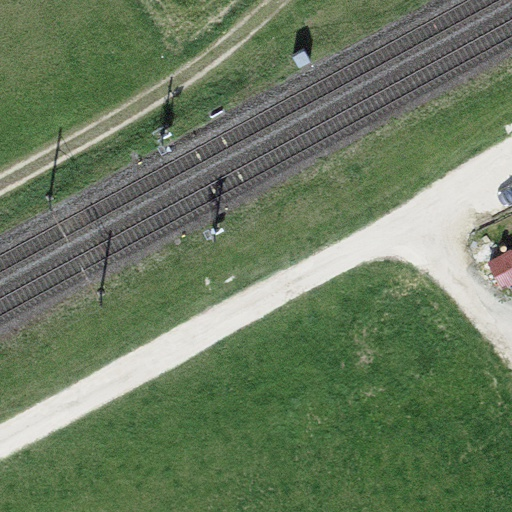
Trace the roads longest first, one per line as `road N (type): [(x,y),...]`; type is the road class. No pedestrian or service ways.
road 1 (track): [(0,184),(199,65),(277,0)]
road 2 (track): [(238,312),(511,162)]
road 3 (track): [(238,312),(0,441)]
